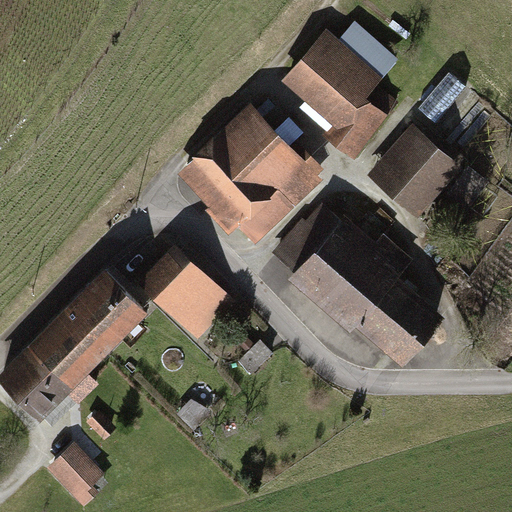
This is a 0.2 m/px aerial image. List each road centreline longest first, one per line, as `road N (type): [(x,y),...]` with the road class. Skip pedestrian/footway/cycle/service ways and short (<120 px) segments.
road 1 (residential): [(0,352),(103,250),(155,222),(172,223),(188,225),(309,350),(357,381),(511,384)]
road 2 (track): [(155,222),(153,197),(165,166),(322,0)]
